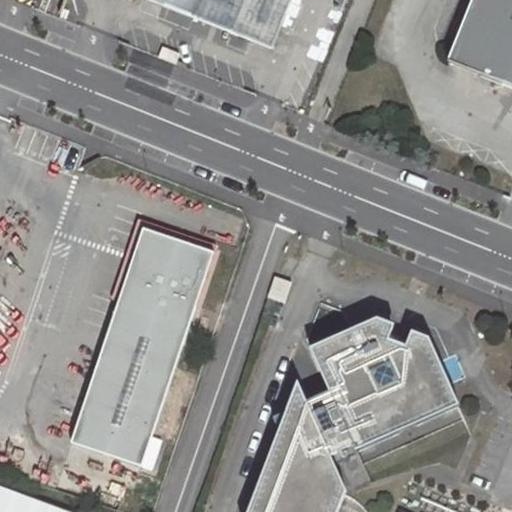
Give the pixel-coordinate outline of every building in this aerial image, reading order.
[(150,0),(270,48),(289,0),(150,0)] [(511,0),(471,0),(447,60),(511,86),(511,0)] [(70,443),(140,467),(151,438),(214,253),(143,229),(70,443)] [(283,304),(289,285),(275,280),(268,300),(283,304)] [(328,459),(347,450),(351,458),(393,438),(391,431),(409,423),(412,429),(456,410),(437,367),(433,368),(429,359),(425,354),(419,348),(412,342),(396,336),(384,333),(374,332),(366,333),(358,336),(348,340),(344,334),(305,351),(322,395),(263,420),(271,438),(241,511),(335,511),(344,493),(328,459)] [(160,441),(151,438),(140,467),(150,471),(160,441)] [(57,511),(0,490),(0,511),(57,511)]
